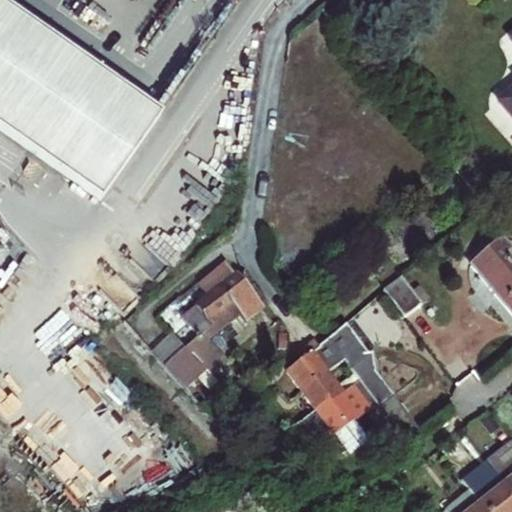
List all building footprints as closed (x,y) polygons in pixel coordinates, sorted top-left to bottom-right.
[(0,10),(0,139),(97,208),(158,122),(0,10)] [(511,37),(506,43),(511,49),(511,91),(496,106),(511,124),(511,37)] [(511,250),(502,238),(467,267),(493,298),(511,320),(511,250)] [(202,338),(213,328),(218,334),(239,316),(246,323),(264,308),(227,262),(194,288),(205,300),(183,320),(186,324),(173,335),(185,349),(164,369),(184,391),(195,381),(207,394),(217,386),(216,384),(231,371),(207,344),(202,338)] [(417,306),(394,280),(378,294),(400,321),(417,306)] [(365,346),(346,323),(318,346),(312,339),(304,345),(294,353),(300,360),(283,374),(299,393),(325,372),(324,371),(340,359),(357,381),(374,367),(372,346),(365,346)] [(202,338),(207,344),(218,334),(213,328),(202,338)] [(164,369),(185,349),(173,335),(150,355),(164,369)] [(341,393),(325,372),(299,393),(315,411),(302,422),(317,441),(329,432),(333,437),(337,433),(354,454),(373,439),(357,419),(366,410),(396,448),(422,428),(374,367),(357,381),(341,393)] [(495,430),(482,414),(473,421),(486,437),(495,430)] [(502,489),(511,481),(511,450),(506,443),(482,463),(494,479),(502,489)] [(246,458),(223,469),(229,482),(257,470),(246,458)] [(404,478),(398,468),(387,474),(392,484),(404,478)] [(502,489),(494,479),(471,499),(478,508),(502,489)] [(511,481),(502,489),(511,501),(511,481)] [(511,511),(511,501),(502,489),(478,508),(480,511),(511,511)] [(480,511),(478,508),(471,499),(467,495),(446,511),(480,511)]
